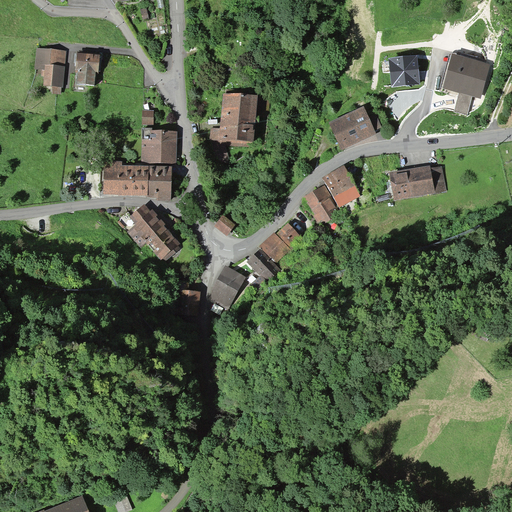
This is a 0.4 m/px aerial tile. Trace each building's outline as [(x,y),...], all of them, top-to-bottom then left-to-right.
[(67,51),(39,50),(37,94),(65,95),(67,51)] [(491,63),(452,53),(443,88),(482,98),(491,63)] [(421,84),(417,55),(388,59),(392,88),(421,84)] [(104,57),(80,56),(79,83),(103,83),(104,57)] [(268,96),(226,93),(224,126),(213,125),(212,140),(257,143),(259,113),(267,114),(268,96)] [(155,108),(143,108),(142,123),(155,123),(155,108)] [(378,138),(366,111),(331,126),(342,153),(378,138)] [(178,165),(179,132),(144,131),(143,164),(178,165)] [(176,168),(107,166),(106,196),(176,198),(176,168)] [(442,167),(388,175),(392,201),(446,192),(442,167)] [(362,197),(347,169),(322,182),(338,210),(362,197)] [(322,187),(303,200),(320,226),(339,213),(322,187)] [(159,267),(184,246),(151,206),(126,226),(159,267)] [(224,213),(215,225),(220,229),(224,232),(228,235),(237,223),(224,213)] [(301,238),(288,224),(262,249),(275,263),(301,238)] [(262,249),(261,248),(247,261),(260,275),(267,282),(281,270),(275,263),(262,249)] [(244,277),(226,268),(211,298),(229,308),(244,277)] [(267,282),(260,275),(250,285),(257,292),(267,282)] [(197,318),(201,293),(184,290),(180,316),(197,318)] [(126,492),(112,498),(117,511),(124,511),(132,509),(126,492)] [(89,511),(82,494),(46,511),(45,508),(35,511),(89,511)]
